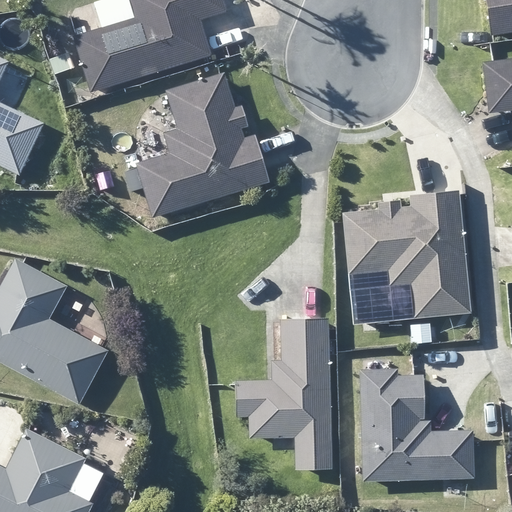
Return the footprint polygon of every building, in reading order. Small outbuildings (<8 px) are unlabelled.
[(227,10),(224,0),(128,0),(134,16),(76,35),(72,35),(90,92),(211,54),(200,19),(227,10)] [(511,0),(485,0),(490,35),(511,31),(511,0)] [(0,55),(21,53),(19,32),(0,33),(0,55)] [(44,122),(15,108),(0,101),(0,78),(9,61),(0,56),(0,165),(19,174),(44,122)] [(511,58),(482,62),(485,93),(488,114),(511,110),(511,58)] [(249,125),(244,110),(242,104),(234,107),(224,72),(189,82),(186,84),(182,73),(169,77),(172,88),(165,89),(166,94),(177,128),(163,132),(170,152),(138,162),(135,163),(136,167),(124,171),(130,191),(143,187),(151,213),(152,217),(269,181),(254,133),(244,137),(242,127),(249,125)] [(414,317),(460,312),(470,312),(458,191),(409,195),(410,206),(402,206),(401,199),(383,201),(378,201),(378,208),(342,212),(348,273),(351,273),(387,270),(389,286),(410,283),(413,313),(414,317)] [(48,318),(66,285),(15,257),(0,284),(0,361),(78,404),(107,350),(103,347),(96,343),(101,336),(74,322),(70,330),(48,318)] [(409,298),(374,282),(363,309),(398,324),(409,298)] [(330,363),(329,343),(329,318),(321,318),(281,319),(282,360),(272,360),(272,379),(267,379),(235,380),(236,416),(248,416),(249,438),(273,438),(294,437),(295,449),(295,468),(332,468),(330,363)] [(424,418),(424,413),(424,375),(397,375),(397,369),(392,369),(363,369),(361,369),(363,480),(443,479),(464,478),(474,478),(473,430),(465,430),(431,430),(430,420),(421,420),(421,417),(424,418)] [(68,491),(83,461),(85,459),(26,429),(6,469),(0,466),(0,511),(87,511),(92,503),(68,491)]
